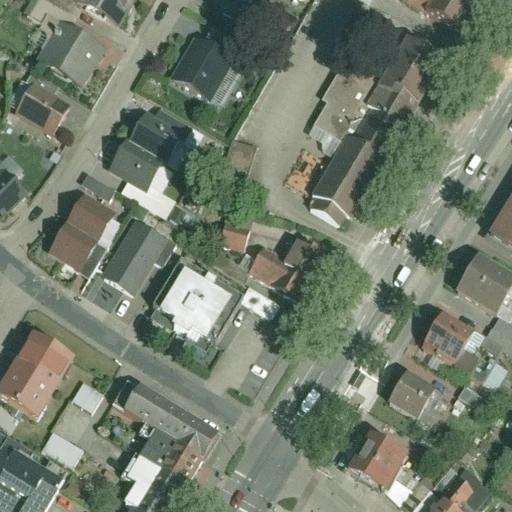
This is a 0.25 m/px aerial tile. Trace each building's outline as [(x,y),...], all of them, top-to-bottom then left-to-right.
[(136,0),(83,0),(79,10),(121,31),(136,0)] [(283,0),(219,0),(214,9),(263,37),(283,0)] [(393,0),(463,40),(487,0),(486,0),(393,0)] [(102,51),(58,29),(37,73),(81,95),(102,51)] [(231,63),(194,43),(170,86),(207,106),(231,63)] [(354,228),(445,68),(406,46),(377,96),(341,75),(323,107),(328,110),(315,133),(342,148),(311,203),(354,228)] [(33,91),(15,122),(54,144),(72,113),(33,91)] [(182,138),(146,117),(111,178),(146,198),(182,138)] [(238,200),(251,151),(229,145),(216,194),(238,200)] [(0,221),(2,224),(28,200),(9,181),(0,188),(0,221)] [(511,195),(484,240),(511,257),(511,195)] [(116,219),(84,201),(49,260),(80,279),(116,219)] [(240,258),(251,224),(223,215),(212,249),(240,258)] [(134,227),(101,283),(133,302),(166,246),(134,227)] [(301,309),(327,262),(295,244),(283,265),(264,254),(249,280),(301,309)] [(511,298),(511,285),(473,262),(451,298),(496,325),(511,298)] [(208,358),(242,306),(183,268),(149,321),(208,358)] [(505,353),(444,318),(422,355),(483,390),(505,353)] [(72,365),(33,342),(0,398),(0,406),(36,427),(72,365)] [(415,431),(435,399),(403,378),(382,410),(415,431)] [(92,419),(103,400),(79,387),(68,406),(92,419)] [(176,511),(220,440),(138,392),(122,418),(156,438),(127,487),(145,498),(136,511),(176,511)] [(460,393),(455,405),(475,414),(481,402),(460,393)] [(474,418),(493,431),(502,417),(484,404),(474,418)] [(38,455),(70,475),(82,456),(50,436),(38,455)] [(411,464),(372,441),(348,480),(387,503),(411,464)] [(0,511),(48,511),(65,486),(0,446),(0,511)] [(459,487),(435,511),(468,511),(477,504),(459,487)]
